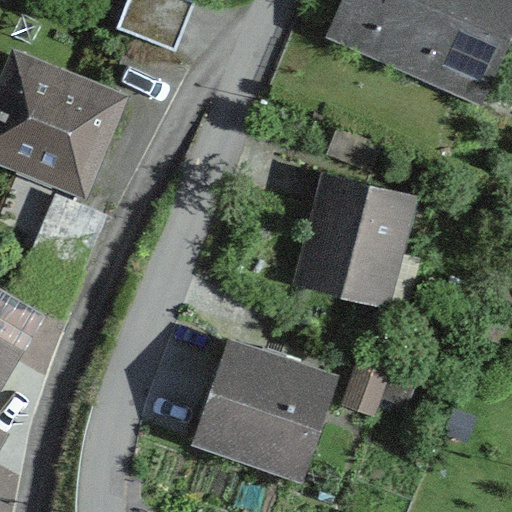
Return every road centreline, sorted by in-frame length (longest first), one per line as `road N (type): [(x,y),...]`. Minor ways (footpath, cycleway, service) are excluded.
road 1 (residential): [(274,0),(128,372),(109,429),(100,511)]
road 2 (track): [(27,511),(57,386),(122,227),(195,89),(255,35)]
